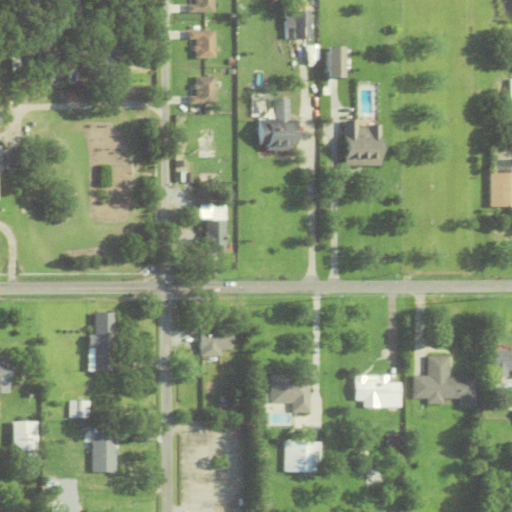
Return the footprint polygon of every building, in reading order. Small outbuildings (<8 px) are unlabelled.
[(188,13),(215,12),(214,0),(194,0),(195,4),(188,4),(188,13)] [(292,22),(309,21),(310,41),(292,41),(292,22)] [(214,30),(188,31),(188,40),(194,40),(194,59),(215,58),(214,30)] [(39,78),(37,54),(35,54),(33,40),(53,39),(54,53),(51,53),(52,77),(39,78)] [(114,45),(114,64),(106,64),(106,68),(97,68),(98,75),(82,75),(81,51),(88,51),(88,46),(114,45)] [(325,49),(340,49),(341,81),(325,81),(325,49)] [(56,64),(63,64),(64,85),(57,85),(56,64)] [(195,96),(189,96),(189,103),(214,104),(215,77),(196,76),(195,96)] [(295,121),(295,146),(287,146),(288,152),(265,153),(265,146),(257,147),(257,122),(273,121),(272,100),(299,100),(300,108),(287,108),(287,122),(295,121)] [(366,129),(366,127),(379,127),(379,168),(343,168),(342,123),(355,122),(355,129),(366,129)] [(6,172),(6,166),(0,166),(0,163),(6,163),(6,158),(27,157),(27,172),(6,172)] [(488,175),(511,175),(511,209),(488,209),(488,175)] [(223,249),(223,253),(205,254),(205,244),(204,244),(203,234),(204,234),(204,222),(210,222),(210,217),(224,216),(225,249),(223,249)] [(86,335),(92,335),(93,313),(112,313),(112,327),(116,327),(116,342),(111,342),(111,372),(86,372),(86,335)] [(218,350),(218,357),(198,357),(198,350),(197,350),(197,344),(193,344),(193,328),(210,328),(210,325),(230,326),(230,350),(218,350)] [(511,370),(505,370),(505,377),(490,377),(490,350),(511,350),(511,370)] [(0,393),(10,394),(10,355),(0,355),(0,393)] [(458,399),(441,399),(441,404),(425,404),(425,399),(411,399),(411,398),(411,376),(424,376),(425,356),(447,356),(447,376),(474,376),(474,407),(458,407),(458,399)] [(290,413),(290,403),(268,403),(268,375),(308,375),(308,413),(290,413)] [(361,401),(352,401),(352,376),(386,376),(386,383),(398,383),(398,401),(378,401),(378,408),(361,408),(361,401)] [(67,418),(68,400),(88,401),(88,418),(67,418)] [(189,411),(189,404),(203,405),(202,412),(189,411)] [(10,435),(34,435),(34,459),(10,459),(10,435)] [(363,437),(368,435),(374,453),(369,455),(363,437)] [(385,436),(397,436),(398,450),(386,451),(385,436)] [(114,473),(96,473),(96,455),(83,455),(83,441),(114,441),(114,449),(116,449),(116,455),(114,455),(114,473)] [(282,472),(283,442),(319,443),(318,473),(282,472)]
